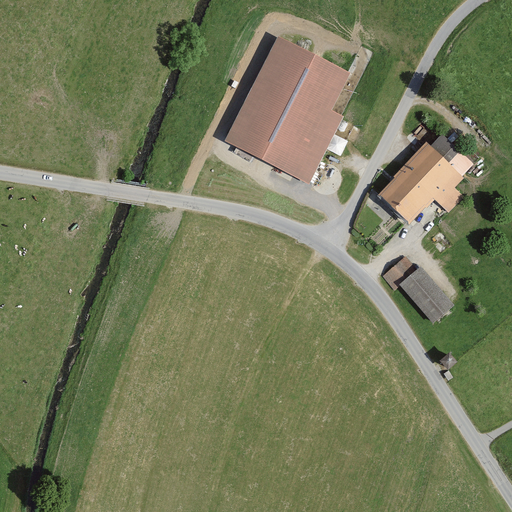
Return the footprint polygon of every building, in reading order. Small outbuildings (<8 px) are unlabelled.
[(348,73),(274,35),(220,139),(307,184),(342,116),(329,109),(348,73)] [(424,140),(375,193),(405,220),(429,194),(447,211),(461,196),(450,186),(471,163),(439,133),(427,146),(424,140)] [(405,255),(381,275),(394,291),(399,287),(429,322),(448,306),(405,255)] [(449,355),(442,360),(448,368),(455,363),(449,355)] [(448,370),(444,373),(449,380),(453,378),(448,370)]
